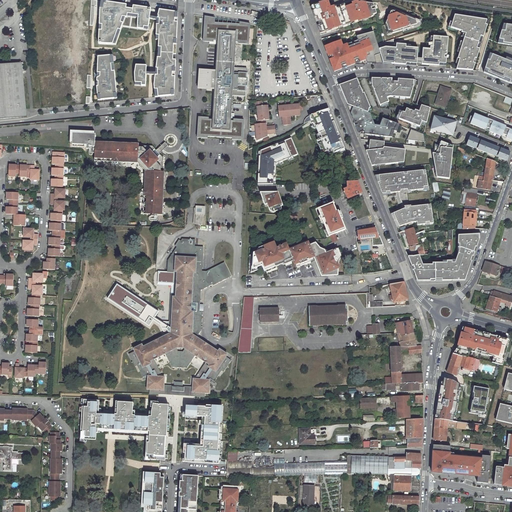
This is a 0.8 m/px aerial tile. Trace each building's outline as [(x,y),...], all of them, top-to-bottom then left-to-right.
[(98,44),(113,44),(116,36),(118,30),(121,30),(122,26),(148,30),(150,17),(150,15),(151,9),(101,1),(100,8),(99,25),(102,25),(102,30),(99,30),(98,44)] [(311,7),(317,26),(319,25),(315,13),(316,13),(315,11),(328,7),(326,1),(313,5),(312,6),(311,7)] [(377,15),(373,5),(357,2),(353,4),(353,5),(346,8),(345,4),(340,6),(341,10),(335,12),(334,7),(328,9),(328,7),(315,11),(316,13),(315,13),(319,25),(317,26),(320,34),(325,32),(325,30),(331,28),(332,30),(343,26),(342,24),(351,21),(351,23),(359,21),(359,22),(362,21),(362,19),(368,17),(369,19),(374,17),(373,16),(377,15)] [(178,12),(159,10),(158,17),(157,19),(156,35),(159,35),(159,40),(158,47),(161,47),(161,52),(158,52),(158,53),(157,59),(157,60),(156,66),(156,72),(155,75),(154,85),(154,89),(157,89),(158,97),(171,96),(171,90),(174,90),(175,77),(172,77),(172,72),(173,67),(176,67),(176,60),(173,60),(174,53),(176,53),(177,44),(174,44),(174,39),(177,39),(178,12)] [(389,24),(385,25),(387,32),(391,31),(392,33),(399,31),(398,30),(402,29),(402,30),(414,26),(413,24),(418,23),(417,19),(407,15),(403,16),(402,13),(394,10),(390,12),(387,19),(389,24)] [(456,69),(473,71),(475,63),(473,63),(475,58),(477,59),(480,49),(479,49),(477,48),(481,36),(483,37),(487,25),(485,24),(487,20),(455,15),(451,28),(462,31),(461,32),(465,34),(458,59),(459,59),(456,69)] [(216,42),(216,40),(206,39),(207,26),(243,28),(243,42),(239,42),(239,43),(247,44),(248,24),(240,24),(240,26),(214,24),(214,20),(206,19),(204,41),(216,42)] [(505,31),(502,31),(499,40),(503,40),(503,43),(511,44),(511,25),(506,25),(505,31)] [(201,134),(237,136),(238,121),(234,121),(230,121),(232,95),(245,96),(245,91),(247,91),(248,73),(246,73),(247,68),(234,67),(235,42),(239,42),(243,42),(243,28),(207,26),(206,39),(216,40),(218,40),(217,52),(219,52),(218,72),(212,72),(211,81),(210,89),(215,89),(213,123),(211,123),(211,119),(208,119),(202,119),(201,134)] [(423,48),(421,64),(439,66),(439,63),(446,64),(446,58),(444,58),(445,55),(447,55),(448,38),(433,36),(432,47),(430,46),(430,49),(423,48)] [(359,37),(348,39),(352,52),(362,49),(359,37)] [(379,51),(383,63),(393,64),(393,62),(399,62),(399,64),(406,65),(406,63),(417,64),(418,48),(406,47),(406,45),(396,44),(393,40),(378,49),(379,51)] [(336,43),(328,44),(332,56),(340,55),(346,53),(345,50),(342,51),(340,42),(336,43)] [(110,55),(98,57),(97,81),(103,82),(103,86),(96,86),(97,94),(100,94),(100,100),(114,99),(114,93),(117,93),(114,71),(112,71),(111,63),(110,55)] [(490,61),(488,60),(485,69),(489,70),(488,73),(504,79),(504,78),(510,80),(510,82),(511,82),(511,62),(505,60),(492,55),(490,61)] [(21,62),(0,64),(0,118),(26,116),(21,62)] [(134,73),(135,83),(141,83),(141,86),(145,86),(146,74),(146,71),(146,66),(136,65),(134,73)] [(489,70),(485,69),(484,73),(511,84),(511,82),(510,82),(510,80),(504,78),(504,79),(488,73),(489,70)] [(201,88),(210,89),(211,81),(212,72),(202,71),(201,88)] [(357,78),(339,85),(347,105),(352,107),(368,113),(369,109),(370,108),(364,93),(363,93),(357,78)] [(392,78),(371,78),(371,84),(372,84),(372,86),(380,105),(388,102),(387,97),(389,96),(410,98),(414,84),(415,84),(415,80),(398,79),(398,82),(391,81),(392,78)] [(441,87),(436,104),(444,106),(447,98),(449,98),(451,90),(441,87)] [(262,101),(254,102),(255,107),(257,107),(258,121),(258,124),(255,124),(256,131),(249,132),(250,136),(256,135),(256,141),(267,137),(266,134),(275,133),(275,126),(266,127),(265,120),(269,120),(267,105),(262,106),(262,101)] [(303,110),(302,102),(298,103),(299,104),(278,106),(279,117),(282,117),(283,125),(290,124),(290,116),(300,115),(299,110),(303,110)] [(401,112),(399,119),(420,127),(422,122),(426,123),(430,108),(421,105),(419,112),(415,110),(414,112),(406,109),(405,113),(401,112)] [(368,130),(367,127),(392,138),(400,124),(382,118),(380,125),(375,125),(370,114),(352,107),(350,113),(361,133),(368,130)] [(474,113),(471,123),(511,143),(511,141),(511,128),(506,127),(507,126),(509,122),(504,120),(487,114),(486,117),(474,113)] [(453,135),(456,122),(449,120),(449,121),(446,121),(447,119),(434,116),(430,129),(436,131),(437,130),(446,133),(453,135)] [(330,143),(328,137),(329,137),(324,124),(323,125),(320,117),(311,121),(319,141),(320,140),(322,146),(330,143)] [(234,120),(234,121),(238,121),(237,136),(201,134),(202,119),(208,119),(208,118),(200,118),(199,137),(207,138),(207,136),(233,137),(233,139),(241,140),(243,120),(234,120)] [(411,130),(407,140),(418,142),(425,142),(423,134),(411,130)] [(497,147),(483,142),(482,142),(476,140),(477,139),(470,136),(466,145),(507,161),(510,152),(503,149),(502,150),(496,148),(497,147)] [(451,166),(453,146),(441,141),(439,146),(435,144),(434,157),(435,164),(437,177),(449,179),(450,171),(448,171),(449,166),(451,166)] [(137,164),(144,171),(143,190),(144,191),(144,197),(146,197),(145,215),(150,215),(150,217),(157,218),(157,216),(163,216),(164,197),(162,197),(162,191),(164,191),(165,172),(161,172),(161,168),(163,168),(163,158),(159,154),(161,152),(158,149),(156,151),(152,146),(141,146),(141,148),(138,148),(138,144),(119,143),(119,145),(113,145),(113,143),(94,142),(94,147),(92,147),(92,154),(94,154),(93,159),(112,160),(112,161),(118,162),(118,163),(137,164)] [(165,142),(158,149),(161,152),(168,146),(165,142)] [(404,163),(405,150),(389,148),(370,145),(366,145),(368,155),(371,166),(379,165),(379,163),(384,163),(385,165),(404,163)] [(284,156),(281,147),(260,156),(259,178),(268,179),(267,174),(274,174),(273,159),(284,156)] [(64,154),(53,153),(52,165),(55,166),(55,169),(52,169),(52,176),(55,177),(55,180),(52,180),(51,187),(62,188),(64,154)] [(488,159),(486,167),(494,169),(495,162),(488,159)] [(34,167),(8,166),(8,178),(15,178),(15,175),(19,175),(19,178),(26,178),(27,175),(30,175),(30,181),(39,181),(39,171),(34,171),(34,167)] [(486,167),(484,177),(483,181),(491,183),(494,169),(486,167)] [(381,190),(382,194),(386,194),(386,192),(390,192),(390,193),(401,192),(401,190),(407,190),(408,191),(424,189),(424,187),(428,186),(426,174),(423,175),(423,170),(407,172),(407,174),(404,175),(404,173),(379,175),(379,181),(378,182),(381,190)] [(356,178),(346,183),(347,186),(342,188),(347,199),(363,192),(356,178)] [(477,189),(465,187),(463,194),(467,194),(466,205),(475,206),(477,189)] [(51,195),(51,198),(57,199),(65,199),(65,190),(55,190),(55,195),(51,195)] [(261,193),(265,205),(268,204),(270,210),(275,209),(280,207),(283,206),(278,192),(261,193)] [(18,194),(6,194),(6,201),(9,201),(9,208),(6,208),(5,215),(14,216),(13,226),(24,227),(25,219),(22,219),(22,216),(17,216),(18,194)] [(51,214),(50,221),(62,222),(62,211),(64,211),(65,203),(57,202),(51,202),(50,206),(54,206),(54,214),(51,214)] [(327,228),(330,235),(335,234),(345,229),(338,211),(337,212),(333,203),(319,208),(322,214),(321,214),(321,215),(322,218),(323,217),(324,220),(323,221),(324,222),(326,228),(327,228)] [(405,208),(391,214),(394,223),(397,228),(412,223),(417,222),(418,225),(426,224),(426,222),(430,222),(430,224),(434,223),(431,209),(428,209),(428,205),(409,207),(409,209),(406,209),(405,208)] [(196,208),(196,224),(205,225),(205,207),(196,207),(196,208)] [(477,211),(470,210),(465,210),(463,229),(472,229),(475,228),(476,228),(477,211)] [(61,224),(50,224),(49,231),(52,231),(52,239),(49,238),(49,246),(52,246),(52,250),(48,249),(48,257),(59,257),(61,224)] [(375,228),(358,231),(359,240),(379,237),(375,228)] [(413,228),(405,230),(407,235),(410,246),(418,244),(417,238),(416,234),(413,228)] [(24,229),(23,229),(23,238),(31,238),(37,238),(37,234),(33,234),(33,229),(24,229)] [(419,256),(408,256),(410,263),(417,281),(466,281),(480,239),(480,234),(459,234),(459,250),(455,262),(452,262),(452,260),(447,260),(447,264),(433,262),(432,264),(423,264),(419,256)] [(192,334),(198,338),(202,332),(203,312),(200,312),(201,291),(214,285),(213,283),(216,282),(217,284),(232,277),(225,263),(214,268),(207,272),(202,272),(204,247),(195,247),(193,247),(193,244),(195,244),(196,240),(183,239),(180,243),(178,242),(175,246),(177,247),(168,260),(167,272),(172,272),(173,256),(196,257),(195,274),(192,274),(190,311),(193,311),(192,334)] [(31,241),(23,241),(22,250),(33,250),(33,245),(37,245),(37,242),(31,241)] [(310,257),(314,256),(309,245),(308,242),(289,249),(286,243),(279,246),(280,248),(277,249),(276,247),(274,242),(271,243),(270,244),(269,245),(267,244),(263,246),(264,248),(258,251),(249,254),(249,262),(251,268),(252,268),(260,265),(262,264),(264,270),(265,269),(275,266),(283,263),(285,262),(284,260),(292,257),(293,260),(294,264),(299,262),(299,263),(309,259),(311,259),(310,257)] [(337,275),(338,261),(339,258),(335,249),(329,251),(325,253),(324,250),(319,248),(315,242),(309,245),(314,256),(315,259),(319,258),(322,264),(317,266),(321,276),(337,275)] [(416,246),(410,247),(413,256),(421,255),(425,254),(422,245),(416,246)] [(219,352),(192,334),(193,311),(190,311),(192,274),(195,274),(196,257),(173,256),(172,272),(174,272),(173,294),(171,294),(169,327),(171,327),(171,333),(143,347),(142,345),(134,349),(135,352),(129,355),(136,367),(138,366),(144,378),(152,373),(154,377),(159,375),(162,373),(155,360),(166,354),(173,367),(188,368),(196,355),(207,362),(198,375),(206,380),(208,377),(215,382),(223,371),(224,372),(232,361),(227,358),(228,355),(221,350),(219,352)] [(55,259),(47,259),(47,263),(44,263),(43,270),(55,270),(55,259)] [(503,267),(486,262),(482,271),(495,275),(498,274),(499,268),(503,269),(501,274),(509,276),(510,269),(503,267)] [(148,271),(139,274),(142,279),(150,276),(148,271)] [(43,283),(43,278),(47,279),(47,272),(43,272),(43,275),(33,274),(33,279),(29,279),(29,282),(35,283),(43,283)] [(0,284),(6,285),(6,286),(13,287),(13,275),(6,275),(6,276),(0,276),(0,284)] [(389,284),(394,302),(408,299),(404,282),(389,284)] [(159,311),(117,283),(108,298),(149,326),(153,319),(171,333),(171,327),(155,317),(159,311)] [(27,316),(38,317),(39,306),(40,306),(40,295),(42,295),(43,287),(35,286),(29,286),(28,290),(32,290),(32,298),(29,298),(28,305),(31,306),(31,309),(27,309),(27,316)] [(511,296),(494,291),(492,297),(500,300),(510,303),(511,303),(511,296)] [(247,297),(247,293),(245,292),(242,315),(241,328),(252,329),(254,310),(252,310),(253,297),(247,297)] [(373,294),(366,294),(367,308),(376,307),(375,302),(374,302),(373,294)] [(490,296),(488,301),(487,304),(486,309),(496,312),(498,307),(500,300),(492,297),(490,296)] [(317,307),(309,307),(309,326),(317,325),(338,324),(338,325),(346,325),(346,318),(345,317),(345,314),(346,313),(346,306),(338,306),(338,307),(317,307)] [(279,309),(260,309),(260,322),(279,322),(279,309)] [(36,353),(37,332),(42,332),(42,328),(38,328),(38,320),(27,320),(26,327),(30,327),(29,335),(26,335),(26,342),(29,342),(29,346),(25,346),(25,353),(36,353)] [(407,336),(407,335),(413,333),(411,321),(396,324),(398,333),(401,333),(401,336),(407,336)] [(461,333),(456,350),(459,351),(457,356),(461,357),(462,356),(468,358),(468,357),(469,351),(470,349),(473,350),(473,352),(481,354),(481,352),(485,353),(485,355),(493,357),(492,360),(495,360),(494,364),(499,365),(502,365),(509,342),(502,340),(503,338),(465,328),(463,333),(461,333)] [(398,333),(389,334),(390,338),(398,338),(398,339),(399,339),(399,343),(400,343),(400,346),(408,346),(416,346),(413,333),(407,335),(407,336),(401,336),(401,333),(398,333)] [(416,346),(408,346),(409,350),(409,354),(422,352),(421,345),(416,346)] [(390,347),(391,373),(401,373),(400,350),(409,350),(408,346),(400,346),(390,347)] [(447,372),(456,375),(458,375),(460,367),(459,367),(459,365),(461,366),(464,367),(464,369),(471,371),(472,369),(475,359),(468,357),(468,358),(462,356),(461,357),(457,356),(453,354),(447,372)] [(15,364),(15,368),(15,378),(23,379),(23,377),(34,377),(34,374),(45,374),(46,363),(38,363),(38,366),(27,366),(27,369),(19,368),(19,364),(15,364)] [(0,374),(8,375),(8,378),(12,378),(12,368),(9,367),(9,364),(2,364),(1,367),(0,366),(0,374)] [(401,373),(391,373),(391,377),(400,376),(401,378),(401,379),(407,379),(407,384),(418,383),(417,374),(401,375),(401,373)] [(208,388),(209,380),(206,380),(198,375),(196,379),(194,379),(194,387),(183,386),(183,383),(176,382),(176,386),(165,385),(165,377),(160,376),(159,375),(154,377),(150,377),(150,381),(148,381),(147,390),(150,390),(150,394),(205,398),(205,393),(205,390),(202,390),(203,388),(208,388)] [(400,376),(391,377),(392,378),(392,384),(386,384),(382,385),(383,390),(400,390),(400,389),(401,389),(401,391),(418,391),(418,383),(407,384),(407,379),(401,379),(401,378),(400,376)] [(436,411),(435,419),(451,421),(452,422),(455,409),(456,409),(457,401),(456,400),(457,396),(458,396),(460,384),(453,381),(444,378),(442,386),(440,385),(436,411)] [(472,401),(469,413),(478,414),(479,412),(484,413),(486,403),(487,404),(489,389),(474,387),(473,395),(474,395),(473,401),(472,401)] [(424,395),(414,396),(414,404),(423,403),(424,395)] [(409,396),(397,397),(397,402),(397,405),(409,404),(409,396)] [(391,397),(360,399),(361,409),(376,408),(376,405),(378,405),(392,404),(392,403),(391,397)] [(99,400),(84,399),(81,438),(94,438),(95,429),(148,433),(146,459),(165,460),(168,404),(159,403),(158,401),(150,400),(149,415),(135,414),(135,411),(132,410),(132,403),(116,402),(115,415),(98,413),(99,400)] [(211,406),(186,404),(186,416),(202,417),(200,444),(183,443),(182,462),(219,464),(223,405),(211,404),(211,406)] [(511,406),(510,406),(506,405),(501,404),(500,408),(499,408),(497,416),(498,416),(497,420),(511,423),(511,406)] [(12,420),(27,420),(27,419),(30,419),(32,421),(31,421),(37,427),(38,426),(43,431),(44,430),(46,433),(52,428),(50,425),(51,424),(46,418),(45,419),(39,414),(38,415),(34,411),(28,410),(12,409),(12,411),(5,411),(5,410),(0,409),(0,420),(4,421),(4,419),(12,419),(12,420)] [(398,418),(398,419),(410,418),(409,409),(397,410),(394,411),(392,412),(392,416),(394,418),(398,418)] [(435,419),(434,428),(447,429),(447,423),(451,424),(451,421),(435,419)] [(423,425),(407,426),(407,439),(422,438),(423,425)] [(434,428),(433,440),(446,441),(447,429),(434,428)] [(310,429),(300,430),(300,444),(314,444),(314,439),(314,436),(310,436),(310,429)] [(59,432),(51,432),(51,436),(50,436),(50,444),(51,444),(51,451),(52,452),(52,459),(51,459),(51,482),(49,482),(49,497),(50,497),(50,501),(58,501),(59,497),(60,497),(60,482),(59,482),(59,474),(62,474),(62,459),(60,459),(60,452),(62,452),(62,444),(60,444),(61,436),(59,436),(59,432)] [(422,439),(403,440),(403,443),(407,443),(407,447),(422,447),(422,439)] [(435,450),(433,450),(431,472),(478,476),(477,482),(487,483),(491,456),(484,456),(484,459),(482,458),(454,456),(450,455),(450,453),(451,446),(450,446),(436,445),(435,450)] [(0,458),(4,459),(4,463),(4,465),(4,467),(4,471),(12,471),(12,459),(23,459),(23,453),(18,453),(18,452),(12,452),(12,447),(0,446),(0,458)] [(407,453),(407,457),(400,458),(400,454),(390,454),(390,457),(388,457),(389,469),(405,469),(405,467),(421,468),(421,454),(407,453)] [(389,469),(388,457),(388,455),(357,455),(357,468),(356,468),(355,474),(369,474),(395,475),(410,475),(420,476),(421,468),(405,467),(405,469),(389,469)] [(508,462),(508,466),(507,468),(504,468),(496,467),(494,484),(511,486),(511,485),(511,484),(511,457),(511,458),(511,462),(508,462)] [(232,462),(228,462),(227,469),(227,477),(284,475),(284,467),(252,468),(252,461),(232,462)] [(161,473),(146,472),(145,492),(143,505),(146,505),(145,511),(161,511),(162,499),(161,499),(161,495),(163,495),(164,477),(160,477),(161,473)] [(197,496),(198,476),(182,475),(181,508),(197,509),(197,496)] [(395,475),(394,490),(408,491),(409,486),(410,486),(410,475),(395,475)] [(236,511),(238,486),(224,486),(224,489),(224,491),(222,491),(222,500),(221,511),(236,511)] [(304,486),(304,505),(313,506),(314,487),(304,486)] [(393,496),(393,503),(393,504),(419,505),(420,497),(393,496)]
